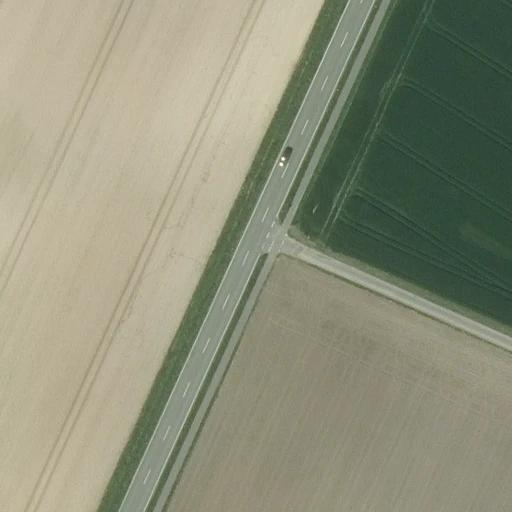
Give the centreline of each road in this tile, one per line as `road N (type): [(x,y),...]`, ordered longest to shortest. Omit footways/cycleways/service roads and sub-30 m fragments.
road 1 (tertiary): [(256,237),(130,511)]
road 2 (unclassified): [(256,237),(511,342)]
road 3 (tertiary): [(364,0),(256,237)]
